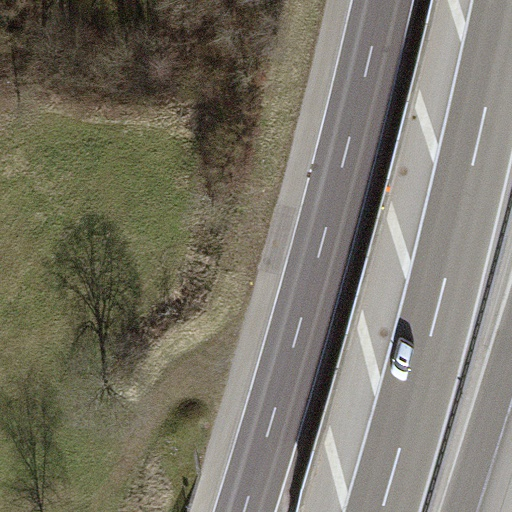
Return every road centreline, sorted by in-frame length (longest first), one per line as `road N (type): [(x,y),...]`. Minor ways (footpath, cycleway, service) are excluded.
road 1 (primary): [(385,0),(246,511)]
road 2 (trunk): [(511,1),(383,511)]
road 3 (trunk): [(461,511),(511,352)]
